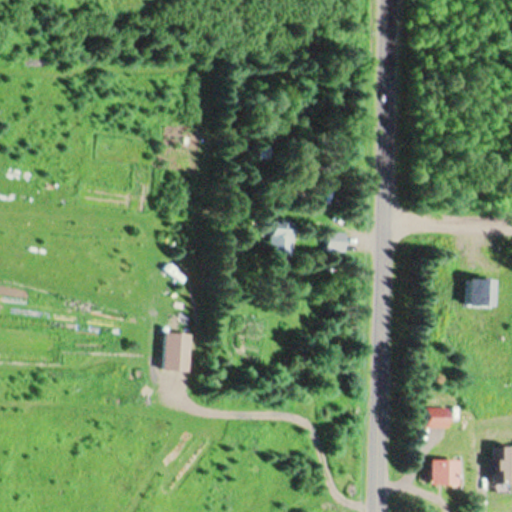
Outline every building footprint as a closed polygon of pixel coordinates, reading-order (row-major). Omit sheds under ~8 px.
[(290,223),(267,223),(267,256),(290,256),(290,223)] [(345,232),(324,232),(324,252),(345,252),(345,232)] [(488,307),(488,280),(463,280),(463,307),(488,307)] [(511,488),(511,447),(494,447),(493,488),(511,488)] [(454,486),(454,462),(426,461),(426,486),(454,486)]
